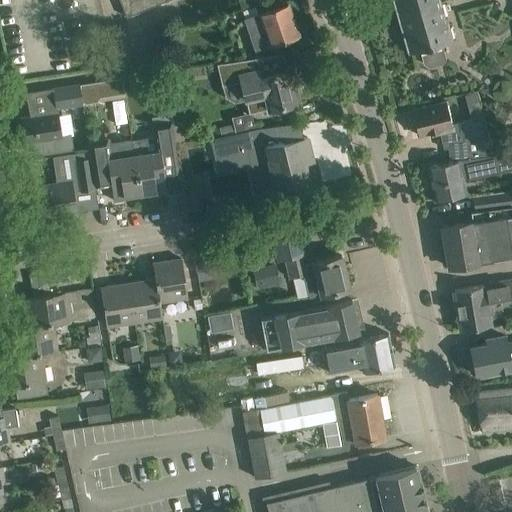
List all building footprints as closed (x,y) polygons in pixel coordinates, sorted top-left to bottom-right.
[(119,0),(126,17),(169,0),(119,0)] [(393,0),(396,10),(432,0),(393,0)] [(438,0),(432,0),(396,10),(408,53),(419,50),(423,65),(429,68),(442,64),(445,59),(441,44),(452,41),(447,22),(444,23),(438,0)] [(288,3),(245,19),(254,51),(299,36),(288,3)] [(171,30),(161,30),(161,41),(170,41),(171,30)] [(217,64),(222,84),(239,80),(244,100),(244,102),(246,101),(248,112),(250,111),(251,113),(295,102),(288,70),(285,70),(281,54),(217,64)] [(96,83),(80,86),(82,103),(94,101),(98,95),(96,83)] [(52,88),(54,97),(55,108),(82,104),(82,103),(80,86),(79,84),(52,88)] [(432,134),(439,132),(452,129),(451,124),(445,101),(412,110),(418,135),(432,132),(432,134)] [(248,112),(231,116),(235,131),(260,126),(259,121),(253,123),(251,113),(250,111),(248,112)] [(39,115),(20,118),(24,144),(32,143),(34,155),(53,153),(72,150),(69,134),(62,135),(59,112),(39,115)] [(151,117),(154,138),(156,147),(163,146),(168,176),(180,174),(173,129),(170,114),(151,117)] [(452,129),(439,132),(442,145),(451,144),(453,159),(490,154),(481,116),(451,124),(452,129)] [(219,136),(211,138),(216,159),(246,151),(249,166),(256,194),(275,189),(292,185),(293,190),(311,186),(303,155),(311,153),(307,137),(288,142),(283,143),(283,139),(262,144),(258,126),(221,136),(219,136)] [(88,142),(91,158),(95,188),(111,186),(113,201),(115,200),(114,198),(140,194),(132,142),(125,143),(127,155),(111,157),(108,139),(88,142)] [(140,141),(132,142),(140,194),(165,190),(165,193),(167,192),(160,150),(141,153),(140,141)] [(447,161),(427,165),(434,200),(454,196),(465,194),(462,179),(478,176),(495,172),(500,171),(500,169),(497,153),(490,154),(453,159),(453,160),(447,161)] [(91,158),(76,160),(80,190),(95,188),(91,158)] [(71,181),(49,185),(29,188),(33,218),(75,212),(71,181)] [(511,190),(472,195),(474,210),(511,203),(511,190)] [(187,198),(188,210),(200,209),(198,197),(187,198)] [(511,203),(474,210),(470,211),(472,221),(441,226),(449,267),(511,255),(511,203)] [(303,253),(298,231),(273,237),(278,260),(285,258),(285,257),(290,277),(303,274),(308,298),(349,288),(348,287),(341,257),(341,256),(341,255),(329,258),(328,256),(324,257),(325,259),(301,265),(299,255),(303,253)] [(152,263),(155,278),(158,301),(159,301),(187,296),(181,258),(152,263)] [(259,265),(252,267),(257,286),(264,285),(259,265)] [(155,278),(127,283),(133,322),(161,318),(159,301),(158,301),(155,278)] [(488,324),(493,324),(492,319),(511,315),(511,280),(454,290),(461,331),(488,326),(488,324)] [(133,322),(127,283),(100,287),(106,326),(133,322)] [(25,299),(29,326),(68,320),(64,293),(25,299)] [(201,298),(193,300),(194,310),(202,308),(201,298)] [(357,299),(351,301),(351,300),(332,305),(325,305),(259,318),(265,349),(345,335),(364,330),(361,315),(355,316),(354,313),(357,311),(359,308),(357,299)] [(230,310),(207,314),(210,331),(232,327),(230,310)] [(13,329),(18,356),(58,350),(53,323),(69,321),(68,320),(29,326),(13,329)] [(96,326),(87,327),(89,338),(98,336),(96,326)] [(356,341),(324,347),(329,373),(362,367),(362,372),(395,365),(388,333),(356,340),(356,341)] [(511,368),(511,343),(505,345),(504,336),(486,339),(486,344),(470,348),(476,375),(511,368)] [(137,344),(121,347),(123,361),(139,359),(137,344)] [(101,346),(85,348),(87,363),(103,361),(101,346)] [(58,350),(18,356),(2,359),(6,388),(46,381),(42,353),(58,351),(58,350)] [(166,365),(165,354),(150,355),(151,367),(166,365)] [(304,355),(258,357),(259,371),(305,369),(304,355)] [(102,369),(83,372),(86,389),(105,387),(102,369)] [(511,388),(475,392),(481,431),(511,427),(511,388)] [(377,393),(351,398),(347,399),(346,392),(241,411),(253,477),(286,472),(278,431),(336,421),(340,444),(355,441),(355,442),(384,437),(377,393)] [(108,404),(85,407),(88,425),(110,422),(108,404)] [(0,416),(0,442),(10,441),(8,427),(17,426),(14,408),(2,410),(3,417),(0,416)] [(61,431),(58,416),(49,418),(52,434),(61,431)] [(65,449),(61,431),(52,434),(56,451),(65,449)] [(57,484),(66,481),(63,465),(53,468),(57,484)] [(425,511),(415,466),(265,502),(267,511),(425,511)] [(66,481),(57,484),(61,500),(70,498),(66,481)]
